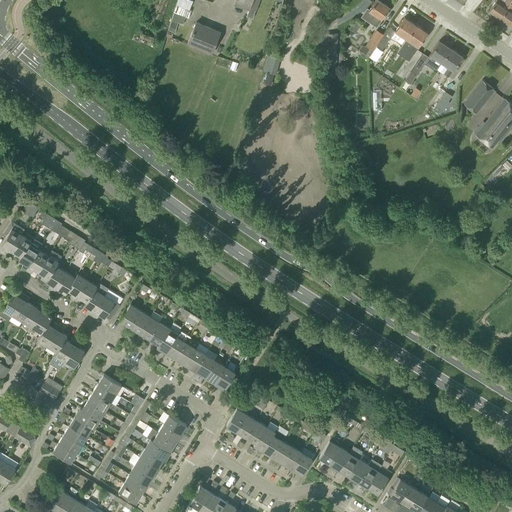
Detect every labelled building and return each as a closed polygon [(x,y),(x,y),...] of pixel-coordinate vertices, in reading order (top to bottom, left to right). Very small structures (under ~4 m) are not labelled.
[(252,0),(234,0),(233,4),(249,10),(252,0)] [(381,19),(389,7),(379,0),(375,0),(368,10),(369,11),(365,17),(369,20),(373,14),(381,19)] [(495,0),(488,11),(499,19),(511,0),(495,0)] [(511,0),(499,19),(511,27),(511,0)] [(176,4),(173,12),(185,16),(188,17),(191,9),(189,9),(176,4)] [(171,21),(168,31),(174,33),(177,23),(178,22),(183,23),(185,16),(173,12),(170,21),(171,21)] [(406,39),(416,25),(404,17),(394,31),(395,31),(390,38),(395,41),(399,34),(406,39)] [(211,54),(221,31),(196,21),(187,44),(211,54)] [(416,25),(406,39),(403,44),(410,48),(409,50),(413,53),(417,46),(418,47),(427,32),(416,25)] [(376,29),(365,45),(362,46),(359,50),(361,54),(365,56),(369,56),(368,57),(369,57),(373,51),(376,45),(383,36),(382,35),(383,34),(376,29)] [(324,33),(324,39),(320,39),(320,47),(318,47),(318,49),(324,49),(323,64),(320,64),(320,73),(336,73),(338,33),(324,33)] [(373,51),(369,57),(376,62),(384,50),(382,49),(388,39),(383,36),(376,45),(373,51)] [(436,71),(441,62),(451,48),(439,40),(429,54),(430,55),(424,63),(426,64),(427,68),(430,67),(436,71)] [(451,48),(441,62),(448,67),(443,74),(447,77),(452,70),(453,70),(462,56),(451,48)] [(275,74),(281,55),(268,52),(263,71),(275,74)] [(417,61),(410,57),(404,67),(410,71),(417,61)] [(238,63),(233,61),(230,69),(235,71),(238,63)] [(417,61),(410,71),(404,80),(410,84),(423,65),(417,61)] [(473,92),(484,102),(494,89),(483,80),(473,92)] [(445,91),(432,109),(430,108),(425,115),(429,118),(439,114),(451,96),(445,91)] [(477,133),(476,135),(492,147),(511,121),(511,103),(505,98),(485,123),(487,124),(478,135),(477,133)] [(486,197),(476,192),(470,206),(479,211),(486,197)] [(25,205),(35,211),(39,206),(28,200),(25,205)] [(35,211),(25,205),(22,210),(32,216),(35,211)] [(39,216),(43,219),(47,213),(42,210),(39,216)] [(51,229),(56,219),(47,213),(43,219),(50,222),(47,226),(51,229)] [(51,229),(56,232),(61,224),(62,223),(56,219),(51,229)] [(4,251),(9,253),(21,234),(24,229),(11,220),(3,234),(6,236),(1,244),(7,248),(5,251),(5,250),(4,251)] [(70,230),(66,235),(72,239),(72,238),(75,233),(70,230)] [(21,256),(32,238),(33,237),(27,233),(25,236),(21,234),(9,253),(14,257),(14,256),(13,255),(15,253),(21,256)] [(75,233),(72,238),(82,244),(84,241),(85,239),(75,233)] [(22,265),(22,266),(26,269),(38,249),(38,250),(42,244),(32,238),(21,256),(18,259),(24,263),(23,266),(22,265)] [(93,247),(88,244),(85,249),(86,250),(89,252),(90,252),(93,247)] [(93,247),(90,252),(95,255),(93,259),(97,262),(99,260),(103,253),(93,247)] [(38,249),(26,269),(31,272),(32,271),(31,271),(32,268),(38,271),(47,255),(38,250),(38,249)] [(47,255),(38,271),(44,275),(42,278),(41,277),(41,278),(45,281),(55,265),(56,265),(58,262),(47,255)] [(113,269),(111,273),(115,276),(121,266),(111,260),(108,266),(113,269)] [(48,287),(53,290),(65,271),(56,265),(55,265),(45,281),(51,284),(50,287),(49,287),(48,287)] [(115,276),(118,272),(123,275),(127,270),(121,266),(115,276)] [(65,271),(53,290),(58,293),(59,293),(58,292),(60,290),(65,293),(68,290),(67,289),(75,277),(74,277),(65,271)] [(67,289),(68,290),(73,293),(71,296),(70,295),(70,296),(74,299),(87,279),(77,273),(74,277),(75,277),(67,289)] [(87,279),(74,299),(80,302),(80,301),(79,301),(81,298),(86,301),(94,289),(95,289),(97,285),(87,279)] [(111,306),(116,309),(120,304),(119,304),(123,297),(108,288),(104,295),(92,314),(97,317),(97,316),(98,313),(104,317),(111,306)] [(94,289),(86,301),(84,305),(90,308),(88,311),(87,311),(92,314),(104,295),(95,289),(94,289)] [(1,316),(8,320),(24,295),(19,292),(19,293),(18,296),(12,292),(0,311),(0,312),(2,314),(1,316)] [(22,320),(32,304),(26,301),(28,298),(29,298),(24,295),(8,320),(18,326),(22,320)] [(172,301),(169,306),(176,311),(179,306),(172,301)] [(140,309),(130,303),(119,320),(129,326),(140,309)] [(37,307),(32,304),(22,320),(31,326),(43,307),(38,304),(39,305),(37,307)] [(47,323),(51,316),(45,313),(47,310),(48,310),(43,307),(31,326),(40,332),(41,332),(47,323)] [(190,312),(182,307),(180,310),(188,316),(190,312)] [(139,332),(149,315),(140,309),(129,326),(139,332)] [(190,312),(188,316),(198,322),(200,318),(190,312)] [(149,315),(139,332),(149,338),(159,321),(149,315)] [(200,318),(198,322),(207,328),(210,324),(200,318)] [(169,327),(159,321),(149,338),(158,344),(169,327)] [(46,345),(58,325),(54,322),(53,323),(54,323),(52,326),(47,323),(41,332),(40,332),(36,339),(46,345)] [(210,324),(207,328),(217,334),(219,330),(210,324)] [(46,345),(55,351),(56,351),(64,338),(66,335),(60,331),(62,328),(63,329),(63,328),(58,325),(46,345)] [(156,347),(165,352),(177,333),(169,327),(158,344),(156,347)] [(227,340),(229,336),(219,330),(217,334),(227,340)] [(176,336),(178,333),(177,333),(165,352),(175,358),(186,342),(176,336)] [(0,342),(6,346),(9,341),(0,335),(0,342)] [(229,336),(227,340),(237,346),(239,342),(229,336)] [(56,351),(55,351),(54,354),(64,360),(76,341),(71,338),(71,339),(70,342),(64,338),(56,351)] [(64,360),(74,366),(84,350),(78,347),(80,344),(81,344),(76,341),(64,360)] [(186,342),(175,358),(185,364),(195,347),(186,342)] [(239,342),(237,346),(247,352),(249,349),(239,342)] [(19,347),(13,344),(10,349),(16,352),(19,347)] [(16,352),(20,355),(24,348),(21,346),(20,348),(19,347),(16,352)] [(195,370),(205,354),(195,347),(185,364),(195,370)] [(29,351),(24,348),(20,355),(18,358),(22,361),(29,351)] [(215,360),(205,354),(195,370),(204,376),(215,360)] [(204,376),(214,382),(224,366),(215,360),(204,376)] [(0,369),(6,373),(9,368),(0,362),(0,369)] [(19,379),(24,381),(30,371),(20,365),(16,372),(21,375),(19,379)] [(30,371),(24,381),(29,385),(32,381),(35,375),(38,369),(33,366),(30,371)] [(235,372),(224,366),(214,382),(224,389),(235,372)] [(103,373),(98,382),(115,393),(121,384),(112,378),(103,373)] [(45,380),(39,390),(43,393),(50,383),(45,380)] [(98,382),(92,391),(110,402),(115,393),(98,382)] [(43,393),(49,397),(55,386),(50,383),(43,393)] [(55,386),(49,397),(54,400),(60,390),(55,386)] [(105,411),(110,402),(92,391),(87,400),(105,411)] [(138,407),(144,398),(136,394),(136,393),(130,402),(135,405),(138,407)] [(80,407),(79,408),(99,420),(105,411),(87,400),(82,408),(80,407)] [(146,400),(141,409),(144,411),(150,402),(146,400)] [(138,407),(135,405),(129,414),(133,416),(138,407)] [(287,411),(278,405),(276,409),(285,414),(287,411)] [(246,413),(236,407),(226,424),(236,430),(246,413)] [(74,416),(94,428),(99,420),(79,408),(74,416)] [(144,411),(141,409),(135,417),(139,419),(140,418),(144,420),(149,414),(144,411)] [(295,420),(297,417),(287,411),(285,414),(295,420)] [(169,413),(163,423),(181,433),(186,424),(169,413)] [(236,430),(245,436),(256,420),(246,413),(236,430)] [(129,414),(124,422),(127,424),(133,416),(129,414)] [(343,417),(349,421),(353,424),(355,420),(345,414),(343,417)] [(74,416),(69,425),(87,435),(92,427),(94,428),(74,416)] [(5,417),(0,425),(0,427),(5,431),(11,420),(5,417)] [(134,428),(138,431),(143,422),(139,419),(135,417),(130,426),(134,428)] [(297,417),(295,420),(304,426),(306,423),(297,417)] [(266,426),(256,420),(245,436),(255,442),(266,426)] [(363,430),(365,426),(355,420),(353,424),(363,430)] [(127,424),(124,422),(118,431),(122,433),(127,424)] [(163,423),(158,431),(175,442),(181,433),(163,423)] [(306,423),(304,426),(314,432),(316,429),(306,423)] [(64,433),(81,444),(87,435),(69,425),(64,433)] [(25,429),(20,426),(14,436),(19,440),(25,429)] [(128,437),(134,428),(130,426),(124,434),(128,437)] [(274,431),(266,426),(255,442),(253,445),(262,451),(274,431)] [(363,430),(372,435),(374,432),(365,426),(363,430)] [(170,451),(175,442),(158,431),(152,427),(146,436),(150,439),(170,451)] [(25,429),(19,440),(31,447),(35,439),(34,435),(25,429)] [(316,429),(314,432),(324,438),(326,435),(316,429)] [(262,451),(272,457),(282,440),(273,434),(275,431),(274,431),(262,451)] [(384,438),(374,432),(372,435),(382,441),(379,447),(382,442),(384,438)] [(64,433),(58,442),(76,453),(81,444),(64,433)] [(131,438),(128,437),(124,434),(119,443),(123,446),(124,444),(127,445),(131,438)] [(379,447),(388,453),(394,444),(384,438),(382,442),(379,447)] [(164,460),(170,451),(150,439),(145,448),(162,459),(164,460)] [(282,440),(272,457),(281,463),(292,446),(282,440)] [(319,457),(328,463),(339,446),(329,440),(319,457)] [(58,442),(53,451),(70,462),(76,453),(58,442)] [(119,443),(113,452),(115,453),(117,454),(123,446),(119,443)] [(388,453),(391,449),(401,456),(404,451),(394,444),(388,453)] [(281,463),(291,469),(302,452),(292,446),(281,463)] [(338,469),(349,452),(339,446),(328,463),(338,469)] [(157,467),(162,459),(145,448),(139,456),(157,467)] [(111,450),(106,459),(110,461),(115,453),(113,452),(111,450)] [(301,475),(312,458),(302,452),(291,469),(301,475)] [(338,469),(348,475),(358,458),(349,452),(338,469)] [(157,467),(139,456),(134,465),(152,476),(157,467)] [(358,458),(348,475),(358,481),(368,464),(358,458)] [(358,481),(367,487),(381,465),(381,464),(372,458),(371,459),(368,464),(358,481)] [(114,464),(110,461),(106,459),(101,468),(109,473),(114,464)] [(5,462),(0,470),(0,480),(5,484),(14,469),(15,468),(5,462)] [(147,484),(152,476),(134,465),(129,473),(147,484)] [(381,465),(367,487),(378,493),(391,471),(381,465)] [(108,473),(109,473),(101,468),(95,477),(99,479),(100,476),(103,479),(107,473),(108,473)] [(123,482),(141,493),(147,484),(129,473),(123,482)] [(410,480),(408,483),(400,478),(390,494),(399,500),(411,480),(410,480)] [(411,480),(399,500),(408,506),(418,490),(410,485),(412,481),(411,480)] [(136,502),(141,493),(123,482),(118,491),(136,502)] [(95,488),(104,493),(106,489),(97,484),(95,488)] [(209,491),(200,485),(189,503),(198,508),(209,491)] [(46,503),(55,509),(65,492),(55,486),(45,503),(46,503)] [(115,495),(106,489),(104,493),(113,499),(115,495)] [(418,490),(408,506),(417,511),(429,492),(428,492),(426,494),(418,490)] [(208,511),(218,496),(209,491),(198,508),(204,511),(208,511)] [(475,494),(470,491),(466,498),(470,501),(472,499),(475,494)] [(66,511),(75,498),(65,492),(55,509),(59,511),(66,511)] [(429,492),(417,511),(418,511),(429,511),(437,501),(429,496),(431,493),(429,492)] [(115,495),(113,499),(123,505),(125,501),(115,495)] [(219,511),(226,502),(218,496),(208,511),(219,511)] [(480,497),(476,503),(483,508),(487,502),(480,497)] [(75,498),(66,511),(79,511),(84,504),(75,498)] [(446,504),(445,506),(446,507),(442,511),(455,511),(456,510),(448,505),(450,502),(447,500),(445,504),(446,504)] [(125,501),(123,505),(133,511),(135,508),(125,501)] [(437,501),(429,511),(442,511),(446,507),(445,506),(437,501)] [(226,502),(219,511),(231,511),(235,507),(226,502)]
